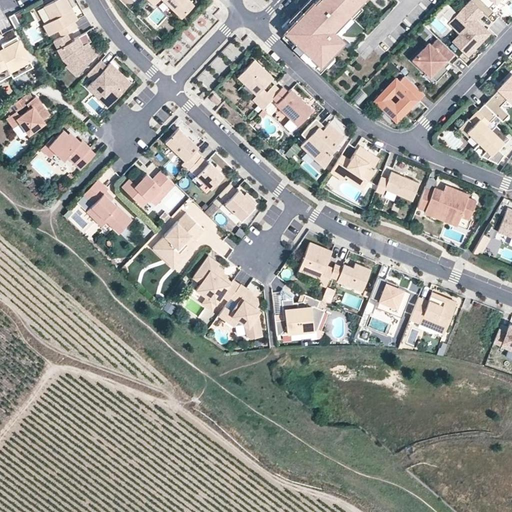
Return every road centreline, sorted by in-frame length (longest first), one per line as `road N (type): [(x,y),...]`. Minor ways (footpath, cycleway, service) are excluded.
road 1 (track): [(206,374),(196,401),(178,407),(162,390),(40,342),(0,299)]
road 2 (residential): [(296,206),(511,299)]
road 3 (track): [(178,407),(274,477),(360,511)]
road 4 (residential): [(255,26),(342,110),(407,146)]
road 5 (residential): [(169,88),(296,206)]
road 6 (residential): [(407,146),(511,37)]
road 7 (residential): [(68,193),(169,88)]
